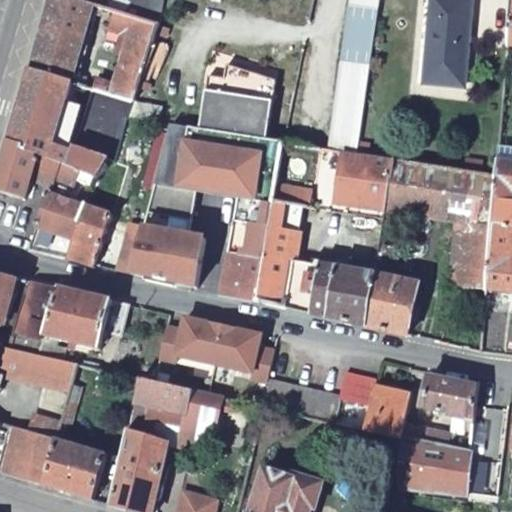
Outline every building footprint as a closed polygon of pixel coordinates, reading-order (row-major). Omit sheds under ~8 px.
[(97,9),(67,0),(53,0),(32,72),(73,86),(97,9)] [(138,21),(162,28),(166,0),(67,0),(97,9),(116,14),(138,21)] [(345,155),(359,158),(381,0),(353,0),(332,153),(345,155)] [(431,22),(426,87),(465,91),(472,4),(441,1),(440,23),(431,22)] [(134,31),(138,21),(116,14),(113,25),(134,31)] [(134,102),(162,28),(138,21),(134,31),(113,87),(110,98),(132,105),(134,102)] [(201,131),(267,142),(281,84),(232,71),(229,84),(214,80),(201,131)] [(105,176),(112,159),(71,140),(69,144),(57,140),(73,86),(32,72),(11,143),(65,158),(89,169),(105,176)] [(92,92),(110,98),(113,87),(96,82),(92,92)] [(160,124),(164,108),(134,102),(132,105),(127,119),(160,124)] [(170,126),(160,124),(139,199),(150,202),(170,126)] [(136,252),(130,275),(164,282),(166,273),(179,276),(177,285),(195,290),(205,241),(188,238),(197,192),(237,198),(219,295),(255,303),(269,229),(273,203),(276,189),(284,145),(267,142),(201,131),(170,126),(150,202),(138,245),(136,252)] [(65,158),(11,143),(0,180),(0,193),(27,201),(34,179),(57,187),(60,178),(82,187),(85,180),(89,169),(65,158)] [(503,164),(498,164),(497,181),(492,227),(511,228),(511,149),(505,149),(503,164)] [(396,164),(359,158),(345,155),(336,207),(388,216),(396,164)] [(118,162),(112,159),(105,176),(111,180),(118,162)] [(497,181),(396,164),(388,216),(377,279),(369,328),(411,337),(419,288),(395,284),(403,230),(395,228),(397,219),(457,228),(451,289),(486,294),(492,227),(497,181)] [(105,176),(89,169),(85,180),(101,186),(105,176)] [(111,180),(105,176),(101,186),(100,188),(107,191),(111,180)] [(276,189),(273,203),(305,209),(309,210),(312,195),(276,189)] [(54,193),(31,253),(64,263),(67,257),(87,205),(54,193)] [(305,209),(273,203),(269,229),(301,235),(305,209)] [(87,205),(67,257),(94,267),(113,215),(87,205)] [(511,228),(492,227),(486,294),(511,297),(511,228)] [(255,303),(287,310),(296,263),(301,235),(269,229),(255,303)] [(125,249),(118,272),(130,275),(136,252),(125,249)] [(287,310),(312,315),(320,268),(296,263),(287,310)] [(326,318),(335,271),(320,268),(312,315),(326,318)] [(377,279),(335,271),(326,318),(369,328),(377,279)] [(179,276),(166,273),(164,282),(177,285),(179,276)] [(0,276),(0,329),(3,330),(15,280),(0,276)] [(0,339),(0,350),(43,360),(59,289),(30,283),(15,343),(0,339)] [(43,360),(65,365),(67,356),(57,354),(60,345),(100,354),(112,301),(59,289),(43,360)] [(249,380),(266,384),(272,352),(256,348),(259,336),(183,318),(180,331),(166,327),(159,360),(176,363),(177,357),(250,375),(249,380)] [(0,381),(68,394),(74,367),(65,365),(43,360),(0,350),(0,381)] [(99,363),(97,372),(141,381),(145,382),(147,367),(116,361),(114,367),(99,363)] [(375,387),(375,383),(346,377),(342,398),(341,403),(370,410),(375,387)] [(431,410),(475,420),(478,389),(428,378),(420,407),(425,409),(423,415),(430,416),(431,410)] [(141,381),(114,509),(122,511),(155,511),(175,447),(178,437),(185,439),(183,448),(204,453),(228,442),(237,402),(145,382),(141,381)] [(336,424),(341,403),(342,398),(271,381),(265,408),(336,424)] [(411,395),(375,387),(370,410),(366,431),(405,439),(411,395)] [(65,406),(62,423),(71,425),(75,408),(65,406)] [(4,427),(58,441),(62,423),(34,416),(30,427),(9,422),(4,425),(4,427)] [(0,475),(47,489),(58,441),(4,427),(0,425),(0,475)] [(431,446),(451,450),(454,437),(435,432),(431,446)] [(178,437),(175,447),(183,448),(185,439),(178,437)] [(408,440),(405,439),(400,488),(469,496),(472,454),(451,450),(431,446),(408,440)] [(58,441),(47,489),(97,504),(110,456),(58,441)] [(292,478),(261,471),(251,511),(314,511),(320,491),(317,478),(297,473),(292,478)] [(187,495),(181,511),(219,511),(221,505),(187,495)]
